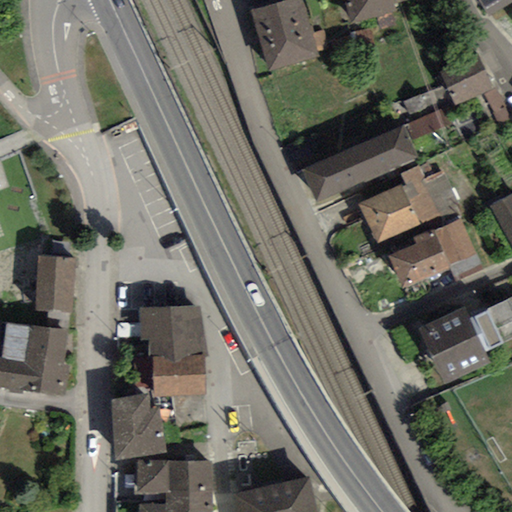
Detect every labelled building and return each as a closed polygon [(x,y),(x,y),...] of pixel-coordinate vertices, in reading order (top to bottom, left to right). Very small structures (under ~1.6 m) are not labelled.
[(308,31),(298,0),(279,0),(251,8),(267,65),(314,51),(313,48),(308,31)] [(345,0),(351,18),(374,12),(388,8),(392,7),(390,0),(345,0)] [(483,0),(489,10),(505,0),(483,0)] [(388,8),(374,12),(378,26),(392,22),(388,8)] [(320,28),(308,31),(313,48),(325,45),(320,28)] [(348,33),(328,38),(333,55),(353,50),(348,33)] [(453,97),(490,80),(476,52),(441,70),(453,97)] [(417,93),(402,99),(406,111),(422,105),(417,93)] [(502,105),(492,109),(498,120),(507,115),(502,105)] [(411,152),(399,124),(339,150),(303,166),(315,194),(351,178),(411,152)] [(402,172),(405,178),(406,181),(419,175),(414,166),(402,172)] [(437,171),(422,178),(441,215),(454,208),(451,202),(452,201),(437,171)] [(406,181),(405,178),(355,200),(376,245),(419,226),(416,219),(435,211),(419,175),(406,181)] [(489,202),(511,241),(511,192),(511,191),(489,202)] [(458,217),(430,228),(445,262),(454,258),(473,250),(458,217)] [(430,228),(429,226),(412,233),(415,241),(389,252),(401,280),(445,262),(430,228)] [(481,268),(473,250),(454,258),(456,263),(451,265),(456,279),(481,268)] [(71,255),(38,253),(36,273),(70,275),(71,255)] [(70,275),(36,273),(36,283),(37,283),(36,305),(68,307),(70,275)] [(464,309),(422,327),(445,373),(486,355),(483,348),(511,335),(511,297),(467,316),(464,309)] [(147,308),(147,310),(147,332),(152,332),(153,330),(202,328),(194,306),(179,306),(179,308),(147,308)] [(33,324),(5,320),(0,358),(0,357),(0,379),(21,382),(21,384),(58,389),(62,365),(57,365),(62,327),(33,324)] [(152,332),(153,360),(203,357),(202,328),(153,330),(152,332)] [(150,373),(151,403),(203,400),(203,357),(153,360),(155,373),(150,373)] [(114,405),(120,456),(160,451),(155,416),(146,417),(144,401),(114,405)] [(138,461),(137,486),(165,486),(167,484),(207,485),(207,460),(168,459),(138,458),(138,461)] [(312,511),(304,477),(235,492),(239,511),(312,511)] [(207,511),(207,485),(167,484),(165,486),(165,504),(148,504),(148,511),(207,511)]
